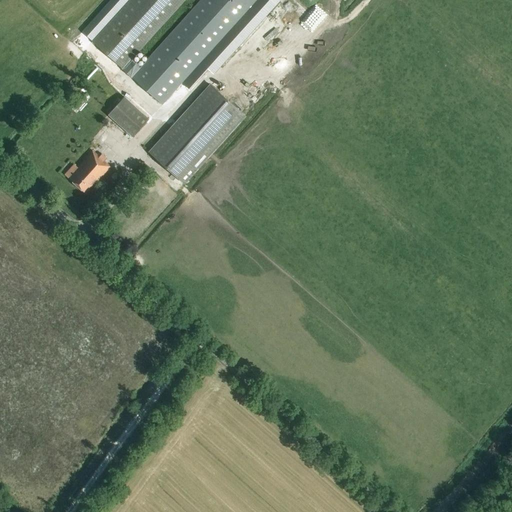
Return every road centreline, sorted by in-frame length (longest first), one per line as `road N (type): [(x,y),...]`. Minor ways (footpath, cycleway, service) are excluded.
road 1 (unclassified): [(393,511),(0,161)]
road 2 (track): [(80,233),(118,194),(134,148),(202,77),(215,75),(241,96),(274,59),(364,0)]
road 3 (track): [(70,511),(201,340)]
